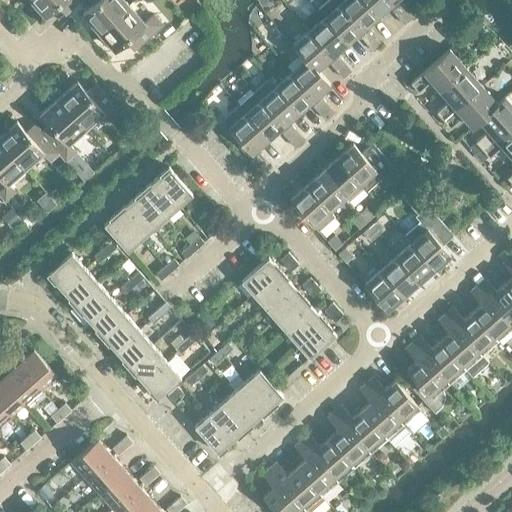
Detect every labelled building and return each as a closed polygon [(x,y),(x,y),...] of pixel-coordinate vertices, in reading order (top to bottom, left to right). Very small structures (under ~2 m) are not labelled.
[(65,13),(79,0),(31,0),(45,15),(57,4),(65,13)] [(82,12),(99,30),(129,4),(125,0),(90,0),(93,3),(82,12)] [(337,0),(327,0),(317,9),(347,42),(362,28),(337,0)] [(364,0),(337,0),(362,28),(377,15),(364,0)] [(391,0),(364,0),(377,15),(392,1),(391,0)] [(392,9),(398,16),(406,8),(400,1),(392,9)] [(129,4),(99,30),(115,49),(125,40),(133,49),(162,24),(153,14),(144,22),(129,4)] [(406,8),(398,16),(404,23),(413,16),(406,8)] [(302,22),(308,29),(331,55),(347,42),(317,9),(302,22)] [(361,36),(367,43),(376,35),(369,28),(361,36)] [(292,44),(305,59),(306,58),(316,69),(317,68),(331,55),(308,29),(292,44)] [(376,35),(367,43),(373,50),(382,42),(376,35)] [(431,79),(440,89),(466,66),(449,48),(410,82),(418,90),(431,79)] [(330,63),(337,70),(345,62),(339,55),(330,63)] [(306,58),(305,59),(291,71),(314,97),(330,83),(317,68),(316,69),(306,58)] [(345,62),(337,70),(343,77),(351,69),(345,62)] [(436,111),(443,118),(481,84),(466,66),(440,89),(449,99),(436,111)] [(272,74),(269,77),(298,111),(314,97),(291,71),(279,82),(272,74)] [(269,77),(254,91),(283,124),(298,111),(269,77)] [(77,80),(59,96),(85,126),(103,111),(111,120),(121,111),(95,83),(86,91),(77,80)] [(463,115),(471,125),(505,96),(504,95),(496,101),(481,84),(443,118),(450,126),(463,115)] [(254,91),(238,104),(268,138),(283,124),(254,91)] [(35,123),(34,123),(66,159),(75,151),(68,142),(85,126),(59,96),(40,113),(49,123),(42,130),(35,123)] [(475,140),(482,148),(511,121),(511,104),(505,96),(471,125),(472,126),(480,120),(488,129),(475,140)] [(313,105),(319,112),(328,104),(321,97),(313,105)] [(268,138),(238,104),(218,122),(234,140),(238,136),(252,152),(268,138)] [(328,104),(319,112),(326,119),(334,111),(328,104)] [(17,120),(0,134),(0,138),(25,166),(42,151),(50,160),(59,152),(66,160),(66,159),(34,123),(26,131),(17,120)] [(502,145),(511,155),(511,153),(511,121),(482,148),(489,156),(502,145)] [(282,132),(289,139),(297,131),(291,124),(282,132)] [(297,131),(289,139),(295,146),(303,138),(297,131)] [(25,166),(0,138),(0,193),(5,199),(15,191),(7,182),(25,166)] [(353,142),(337,157),(364,187),(363,188),(365,190),(381,176),(386,182),(399,171),(372,141),(361,151),(353,142)] [(251,159),(257,166),(265,159),(259,152),(251,159)] [(337,157),(321,170),(344,196),(348,201),(363,188),(364,187),(337,157)] [(169,166),(155,178),(179,205),(192,193),(169,166)] [(321,170),(306,184),(329,210),(344,196),(321,170)] [(155,178),(142,189),(166,216),(179,205),(155,178)] [(329,210),(306,184),(290,198),(313,224),(329,210)] [(142,189),(130,200),(154,227),(166,216),(142,189)] [(130,200),(117,211),(141,238),(154,227),(130,200)] [(404,234),(411,242),(434,267),(450,253),(442,244),(454,234),(427,204),(415,215),(420,221),(404,234)] [(366,206),(358,212),(366,221),(374,215),(366,206)] [(141,238),(117,211),(104,223),(127,250),(141,238)] [(366,221),(358,212),(351,219),(359,228),(366,221)] [(377,218),(370,224),(378,233),(385,227),(377,218)] [(206,228),(211,234),(221,226),(216,220),(206,228)] [(378,233),(370,224),(362,231),(370,240),(373,237),(384,249),(388,246),(378,233)] [(342,242),(334,234),(327,240),(335,249),(342,242)] [(199,235),(190,243),(195,248),(204,241),(199,235)] [(111,239),(103,247),(108,253),(116,245),(111,239)] [(411,242),(396,255),(418,281),(434,267),(411,242)] [(195,248),(190,243),(181,250),(186,256),(195,248)] [(338,252),(346,261),(353,255),(345,246),(338,252)] [(108,253),(103,247),(94,255),(99,260),(108,253)] [(47,272),(62,288),(86,267),(72,251),(47,272)] [(280,258),(285,264),(293,257),(288,251),(280,258)] [(241,279),(253,293),(280,269),(268,255),(241,279)] [(396,255),(380,268),(403,294),(418,281),(396,255)] [(511,271),(511,275),(505,282),(511,289),(511,257),(510,255),(503,261),(511,271)] [(174,257),(165,265),(170,271),(179,263),(174,257)] [(293,257),(285,264),(290,270),(299,263),(293,257)] [(170,271),(165,265),(156,273),(161,278),(170,271)] [(62,288),(75,304),(99,283),(86,267),(62,288)] [(403,294),(380,268),(364,283),(387,308),(403,294)] [(253,293),(264,305),(291,281),(280,269),(253,293)] [(138,270),(130,277),(135,283),(144,275),(138,270)] [(302,283),(308,289),(316,282),(310,276),(302,283)] [(135,283),(130,277),(121,285),(126,291),(135,283)] [(485,277),(478,284),(511,322),(511,289),(505,282),(496,290),(485,277)] [(264,305),(275,318),(302,294),(291,281),(264,305)] [(316,282),(308,289),(313,295),(321,288),(316,282)] [(75,304),(89,319),(113,298),(99,283),(75,304)] [(482,302),(473,310),(498,339),(511,326),(511,322),(478,284),(471,290),(482,302)] [(275,318),(286,330),(313,307),(302,294),(275,318)] [(89,319),(102,334),(126,313),(113,298),(89,319)] [(165,300),(157,308),(162,314),(171,306),(165,300)] [(324,309),(330,314),(338,307),(332,302),(324,309)] [(452,306),(445,312),(482,353),(498,339),(473,310),(463,319),(452,306)] [(286,330),(297,343),(324,319),(313,307),(286,330)] [(338,307),(330,314),(335,320),(343,313),(338,307)] [(162,314),(157,308),(148,316),(153,322),(162,314)] [(449,331),(440,339),(466,368),(482,353),(445,312),(438,318),(449,331)] [(102,334),(116,350),(140,328),(126,313),(102,334)] [(324,319),(297,343),(309,357),(336,333),(324,319)] [(116,350),(129,365),(153,344),(140,328),(116,350)] [(192,331),(183,339),(189,345),(198,337),(192,331)] [(420,335),(413,341),(449,382),(466,368),(440,339),(431,347),(420,335)] [(189,345),(183,339),(175,347),(180,352),(189,345)] [(228,340),(219,348),(224,355),(233,347),(228,340)] [(449,382),(413,341),(406,347),(417,359),(407,368),(419,382),(414,387),(413,386),(412,387),(435,412),(436,411),(435,410),(440,406),(442,404),(443,401),(444,399),(444,396),(444,393),(443,391),(442,388),(449,382)] [(129,365),(142,380),(167,359),(153,344),(129,365)] [(34,348),(18,361),(41,388),(57,374),(34,348)] [(224,355),(219,348),(210,356),(215,363),(224,355)] [(167,359),(142,380),(157,396),(181,375),(167,359)] [(18,361),(3,375),(26,401),(41,388),(18,361)] [(202,363),(193,371),(199,377),(208,369),(202,363)] [(259,367),(245,379),(269,406),(283,394),(259,367)] [(199,377),(193,371),(185,379),(190,385),(199,377)] [(3,375),(0,377),(0,403),(10,415),(26,401),(3,375)] [(373,375),(367,381),(403,423),(420,407),(395,379),(384,388),(373,375)] [(245,379),(233,390),(257,417),(269,406),(245,379)] [(361,408),(387,437),(394,445),(410,431),(403,423),(367,381),(360,387),(371,400),(361,408)] [(168,394),(173,399),(183,391),(177,385),(168,394)] [(233,390),(220,401),(244,428),(257,417),(233,390)] [(220,401),(208,412),(232,439),(244,428),(220,401)] [(65,402),(58,408),(64,415),(71,409),(65,402)] [(0,403),(0,423),(10,415),(0,403)] [(341,404),(334,410),(371,451),(387,437),(361,408),(352,416),(341,404)] [(64,415),(58,408),(51,414),(57,421),(64,415)] [(338,428),(329,437),(354,465),(371,451),(334,410),(327,416),(338,428)] [(232,439),(208,412),(194,424),(218,451),(232,439)] [(34,429),(27,435),(33,442),(40,436),(34,429)] [(309,432),(302,438),(338,480),(354,465),(329,437),(320,445),(309,432)] [(126,434),(119,440),(126,447),(132,441),(126,434)] [(33,442),(27,435),(20,441),(26,448),(33,442)] [(71,460),(85,475),(111,452),(97,437),(71,460)] [(306,457),(297,465),(322,494),(338,480),(302,438),(295,444),(306,457)] [(126,447),(119,440),(112,446),(119,453),(126,447)] [(85,475),(98,491),(124,468),(111,452),(85,475)] [(4,456),(0,458),(0,465),(3,469),(10,463),(4,456)] [(269,467),(306,508),(309,511),(318,511),(329,502),(322,494),(297,465),(287,473),(276,461),(269,467)] [(153,465),(146,471),(153,478),(159,472),(153,465)] [(301,511),(306,508),(269,467),(262,473),(273,485),(263,494),(278,511),(301,511)] [(98,491),(112,506),(138,483),(124,468),(98,491)] [(153,478),(146,471),(139,477),(146,484),(153,478)] [(112,506),(116,511),(136,511),(152,499),(138,483),(112,506)] [(180,495),(173,501),(179,508),(186,502),(180,495)] [(136,511),(163,511),(152,499),(136,511)] [(174,511),(179,508),(173,501),(166,507),(170,511),(174,511)]
